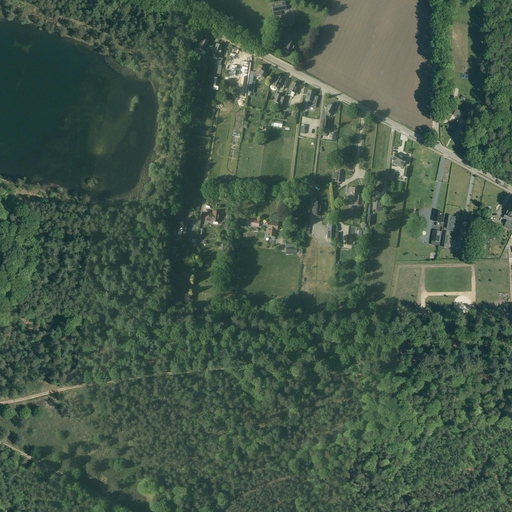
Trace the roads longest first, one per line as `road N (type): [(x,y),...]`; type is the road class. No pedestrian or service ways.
road 1 (track): [(0,403),(95,383),(270,364),(511,371)]
road 2 (unclassified): [(436,146),(152,0)]
road 3 (track): [(0,443),(121,511)]
road 4 (unclassified): [(436,146),(435,9)]
